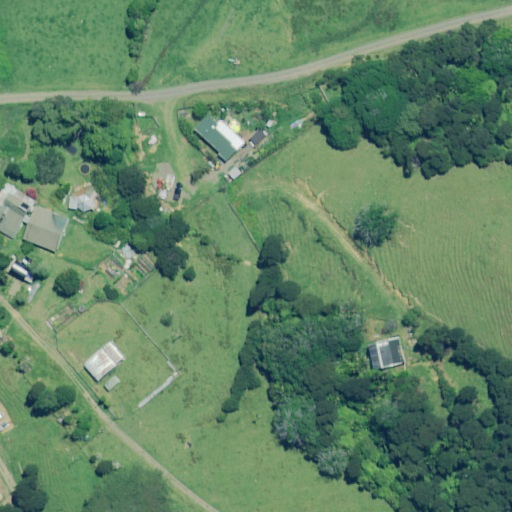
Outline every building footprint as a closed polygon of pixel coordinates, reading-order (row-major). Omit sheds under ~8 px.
[(213,114),(198,129),(229,160),(244,145),(213,114)] [(37,201),(7,182),(0,193),(0,232),(13,240),(31,210),(37,201)] [(71,216),(40,205),(27,239),(58,251),(71,216)] [(25,254),(16,267),(26,273),(34,260),(25,254)] [(24,281),(31,286),(40,271),(34,267),(24,281)] [(396,364),(389,340),(370,346),(376,370),(396,364)] [(126,358),(111,342),(84,366),(99,382),(126,358)] [(511,421),(510,407),(501,409),(503,423),(511,421)]
